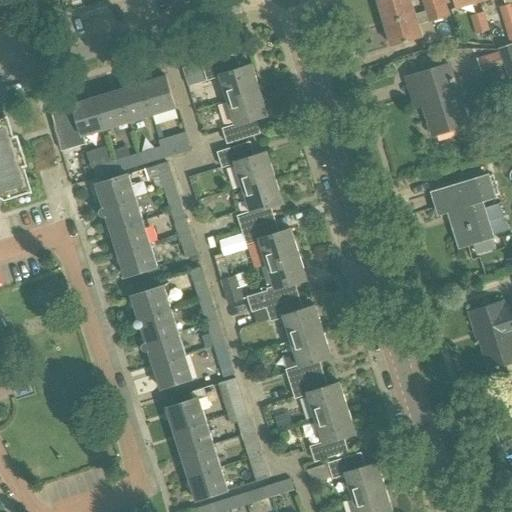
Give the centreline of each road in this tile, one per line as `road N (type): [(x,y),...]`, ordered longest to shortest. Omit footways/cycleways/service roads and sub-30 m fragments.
road 1 (secondary): [(446,511),(287,0)]
road 2 (residential): [(83,511),(131,493),(136,467),(67,250),(48,237),(0,250)]
road 3 (residential): [(12,74),(252,0)]
